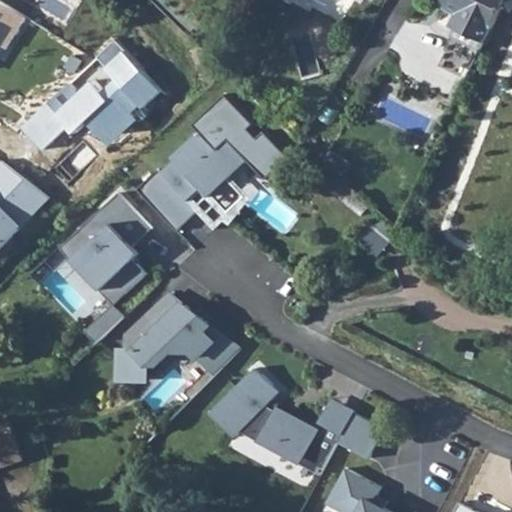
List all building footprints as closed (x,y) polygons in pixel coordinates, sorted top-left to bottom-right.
[(472,63),(480,47),(502,0),(443,0),(442,2),(458,11),(453,21),(457,23),(452,33),(459,36),(451,52),(472,63)] [(0,46),(7,50),(23,18),(0,4),(0,46)] [(159,167),(137,187),(177,229),(198,209),(187,198),(200,186),(207,194),(247,156),(265,176),(287,155),(262,129),(256,135),(247,126),(251,122),(223,92),(192,122),(202,132),(197,136),(194,132),(171,154),(175,158),(161,171),(159,167)] [(0,161),(0,257),(51,200),(0,161)] [(120,191),(62,246),(75,259),(81,254),(106,282),(101,286),(115,302),(88,328),(98,340),(126,313),(117,303),(148,271),(126,246),(130,243),(133,245),(153,226),(120,191)] [(371,239),(380,251),(396,238),(387,226),(371,239)] [(120,347),(119,377),(148,376),(148,361),(159,362),(174,345),(190,346),(209,366),(185,390),(192,397),(240,347),(170,292),(128,332),(129,348),(120,347)] [(254,368),(210,410),(236,436),(241,430),(322,472),(338,440),(354,409),(332,399),(320,420),(327,423),(321,433),(265,403),(279,391),(254,368)] [(387,426),(354,409),(338,440),(370,457),(387,426)] [(11,420),(0,423),(0,464),(24,456),(11,420)] [(347,465),(328,501),(344,508),(342,511),(418,511),(415,510),(414,511),(397,511),(374,500),(382,484),(347,465)] [(480,511),(460,501),(454,511),(480,511)]
